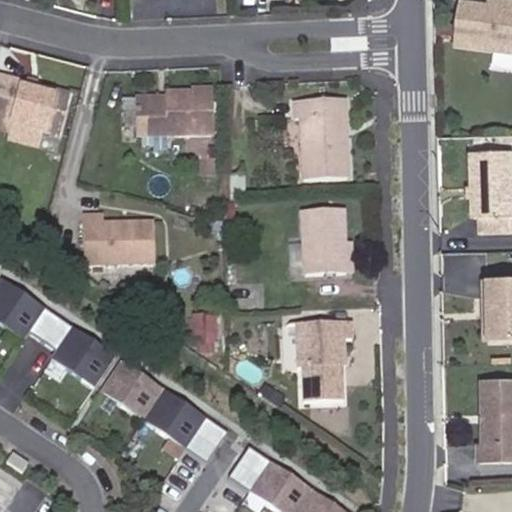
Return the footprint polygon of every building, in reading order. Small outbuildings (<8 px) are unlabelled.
[(492,10),(464,6),(458,48),(511,56),(511,7),(500,6),(499,11),(492,10)] [(59,91),(0,76),(0,118),(11,121),(44,129),(50,130),(59,91)] [(205,88),(162,90),(162,101),(163,106),(133,107),(132,102),(117,103),(119,128),(134,128),(134,136),(207,133),(205,88)] [(345,102),(295,101),(295,118),(301,118),(300,179),(345,179),(345,143),(339,143),(340,119),(345,119),(345,102)] [(44,129),(11,121),(8,142),(39,150),(44,129)] [(511,174),(511,154),(473,154),(474,219),(479,219),(480,236),(508,236),(507,218),(511,218),(511,174)] [(340,243),(339,209),(298,210),(300,273),(341,272),(340,243)] [(79,221),(83,267),(151,263),(149,224),(101,229),(98,219),(79,221)] [(0,278),(0,325),(18,338),(23,331),(38,340),(54,315),(0,278)] [(511,339),(511,282),(486,284),(487,301),(493,301),(494,340),(511,339)] [(210,312),(189,313),(190,338),(210,338),(210,312)] [(89,385),(111,353),(54,315),(38,340),(52,349),(47,357),(89,385)] [(345,337),(346,319),(283,318),(281,362),(286,363),(284,398),(326,399),(327,364),(323,364),(324,357),(332,354),(333,336),(345,337)] [(324,357),(323,364),(327,364),(332,364),(332,354),(324,357)] [(117,358),(96,389),(138,418),(159,386),(117,358)] [(236,365),(226,365),(226,378),(236,378),(236,365)] [(236,378),(226,378),(226,379),(237,386),(236,378)] [(511,382),(489,383),(490,447),(480,447),(481,466),(511,465),(511,382)] [(223,429),(159,386),(138,418),(202,461),(223,429)] [(345,511),(245,444),(223,475),(277,511),(345,511)] [(17,471),(24,461),(9,451),(2,461),(17,471)]
